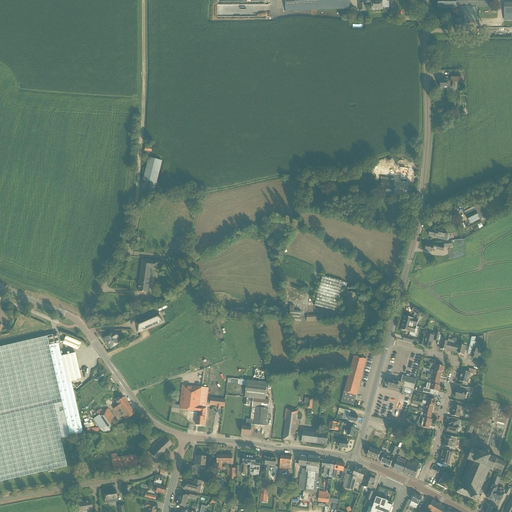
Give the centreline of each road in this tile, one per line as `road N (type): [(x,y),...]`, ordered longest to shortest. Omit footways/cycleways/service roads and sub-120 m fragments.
road 1 (tertiary): [(387,341),(420,211),(424,0)]
road 2 (track): [(130,236),(143,0)]
road 3 (unclassified): [(0,500),(142,476),(179,456)]
road 4 (secondary): [(353,459),(185,437)]
road 5 (secondary): [(185,437),(142,411),(80,324)]
road 6 (residential): [(417,487),(456,360)]
road 7 (tertiary): [(353,459),(387,341)]
